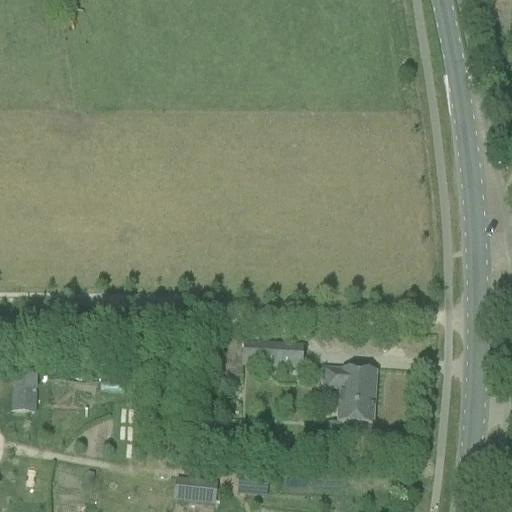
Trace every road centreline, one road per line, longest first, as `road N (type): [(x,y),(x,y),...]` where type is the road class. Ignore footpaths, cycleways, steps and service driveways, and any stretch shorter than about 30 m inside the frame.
road 1 (tertiary): [(474,255),(461,104),(441,0)]
road 2 (tertiary): [(465,511),(474,255)]
